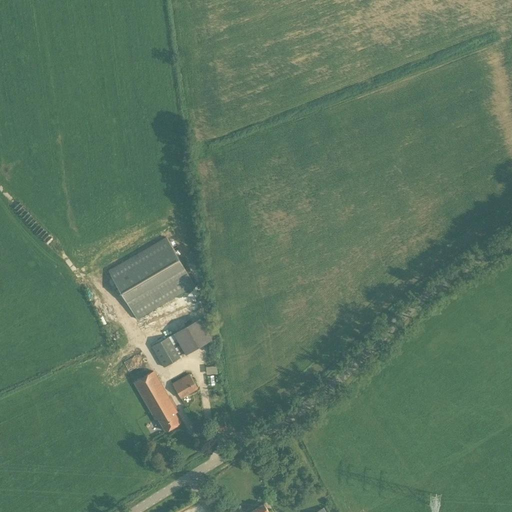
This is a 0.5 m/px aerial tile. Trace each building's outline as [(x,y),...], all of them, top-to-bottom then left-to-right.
[(108,270),(126,302),(136,319),(194,286),(165,237),(108,270)] [(163,368),(180,357),(211,339),(200,318),(173,334),(168,337),(151,347),(163,368)] [(206,374),(217,373),(217,365),(206,365),(206,374)] [(158,418),(165,430),(180,422),(172,410),(175,408),(153,371),(134,382),(156,420),(158,418)] [(189,374),(172,384),(180,398),(197,388),(189,374)] [(208,384),(215,384),(214,374),(207,375),(208,384)] [(223,420),(215,424),(218,432),(227,428),(223,420)] [(248,511),(268,511),(263,503),(248,511)]
